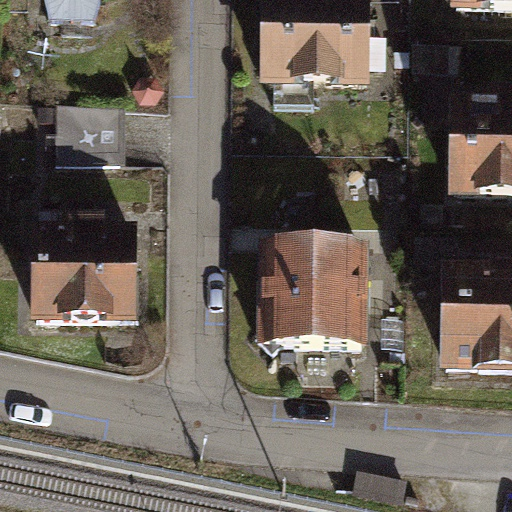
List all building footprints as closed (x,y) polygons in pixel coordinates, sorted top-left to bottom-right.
[(30,0),(31,38),(100,38),(100,0),(30,0)] [(285,0),(286,5),(254,5),(254,107),(367,107),(366,0),(285,0)] [(511,0),(440,0),(441,31),(511,31),(511,0)] [(476,117),(439,117),(440,223),(511,222),(511,102),(476,103),(476,117)] [(125,116),(57,115),(56,178),(124,179),(125,116)] [(16,342),(138,340),(137,243),(103,244),(103,230),(55,231),(55,244),(14,245),(16,342)] [(364,259),(245,258),(244,366),(363,366),(364,259)] [(477,282),(439,281),(437,393),(511,393),(511,271),(477,271),(477,282)]
